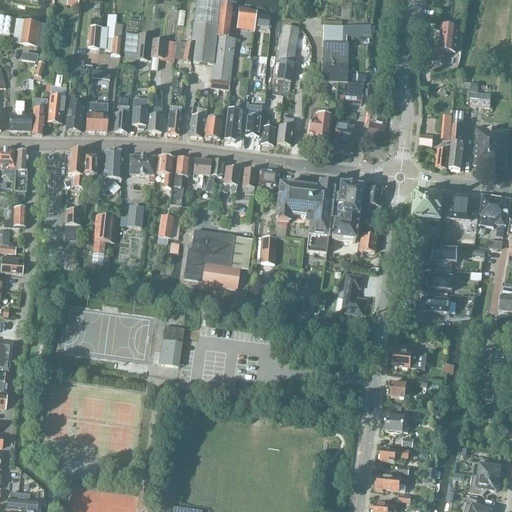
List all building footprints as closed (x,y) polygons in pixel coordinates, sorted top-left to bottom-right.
[(196,0),(192,41),(196,42),(193,64),(213,66),(211,81),(230,83),(234,40),(228,40),(216,38),(220,4),(220,0),(196,0)] [(220,4),(216,38),(228,40),(232,6),(220,4)] [(254,32),(257,12),(241,8),(239,23),(249,24),(249,31),(254,32)] [(259,16),(258,25),(268,26),(269,17),(259,16)] [(12,44),(33,47),(37,23),(16,20),(12,44)] [(88,49),(99,50),(101,28),(90,27),(88,49)] [(299,30),(283,27),(278,62),(280,62),(276,82),(274,81),(272,96),(288,98),(299,30)] [(323,27),(321,85),(347,86),(347,75),(348,46),(346,46),(347,28),(323,27)] [(426,49),(425,62),(443,65),(445,53),(455,54),(458,29),(441,27),(439,51),(426,49)] [(152,37),(139,35),(135,62),(149,63),(152,37)] [(113,40),(111,58),(119,59),(121,41),(113,40)] [(151,59),(163,61),(165,43),(153,41),(151,59)] [(194,46),(186,44),(182,63),(191,64),(194,46)] [(73,62),(71,79),(81,71),(80,69),(83,67),(84,63),(73,62)] [(34,78),(41,80),(45,68),(38,65),(34,78)] [(340,93),(339,105),(361,106),(362,95),(362,87),(364,87),(364,76),(347,75),(347,86),(346,94),(340,93)] [(178,77),(167,78),(167,87),(178,87),(178,77)] [(211,81),(210,89),(229,91),(230,83),(211,81)] [(63,117),(65,100),(66,90),(51,88),(47,124),(61,126),(62,117),(63,117)] [(470,107),(490,109),(491,97),(471,95),(470,107)] [(65,132),(81,134),(84,106),(74,104),(74,98),(69,98),(65,132)] [(34,105),(33,115),(32,137),(42,138),(44,112),(39,111),(39,106),(40,102),(34,102),(34,105)] [(144,131),(145,130),(145,128),(146,128),(148,104),(139,103),(139,105),(134,104),(133,111),(132,127),(137,128),(137,129),(139,131),(144,131)] [(9,133),(31,134),(31,116),(23,116),(24,104),(16,104),(15,108),(15,115),(9,115),(9,133)] [(108,106),(87,105),(87,110),(86,133),(107,134),(108,106)] [(166,113),(175,114),(176,106),(168,105),(166,113)] [(245,118),(244,127),(246,128),(245,138),(258,139),(261,109),(246,107),(245,118)] [(119,115),(115,115),(114,134),(127,135),(129,109),(120,108),(119,115)] [(162,118),(162,110),(149,109),(148,134),(161,135),(162,118)] [(192,117),(189,139),(203,141),(206,112),(198,110),(197,118),(192,117)] [(167,136),(178,138),(181,115),(169,114),(167,136)] [(238,117),(227,116),(224,142),(235,143),(236,135),(239,136),(242,118),(238,118),(238,117)] [(210,141),(211,140),(220,141),(222,124),(218,123),(219,121),(216,121),(216,123),(215,123),(215,121),(215,119),(214,118),(211,118),(209,117),(208,118),(207,120),(207,122),(206,121),(204,139),(205,140),(206,141),(210,141)] [(307,137),(313,138),(313,140),(328,142),(332,119),(316,117),(315,122),(310,121),(307,137)] [(292,130),(293,122),(286,121),(285,129),(279,129),(277,146),(290,148),(292,130)] [(261,146),(273,147),(275,130),(268,130),(269,123),(263,123),(261,146)] [(367,136),(383,139),(385,127),(369,125),(367,136)] [(452,143),(449,171),(461,172),(464,146),(461,146),(463,127),(453,126),(451,143),(452,143)] [(348,133),(349,129),(345,129),(344,133),(335,131),(331,153),(352,156),(356,134),(348,133)] [(510,133),(476,129),(474,156),(475,156),(474,167),(507,170),(510,133)] [(420,147),(432,148),(433,138),(421,137),(420,147)] [(436,170),(447,171),(450,146),(442,146),(441,152),(438,152),(436,170)] [(0,171),(2,172),(2,176),(6,177),(10,181),(14,181),(15,169),(15,152),(7,152),(7,151),(3,151),(3,152),(0,151),(0,171)] [(14,194),(26,194),(28,153),(16,152),(14,194)] [(82,178),(84,153),(70,153),(68,177),(75,177),(75,181),(74,181),(74,182),(74,188),(82,189),(83,189),(84,178),(82,178)] [(106,193),(116,182),(122,182),(123,154),(104,153),(103,179),(98,179),(98,190),(98,197),(106,197),(106,193)] [(83,177),(90,177),(90,184),(96,184),(96,177),(97,177),(97,158),(84,158),(83,168),(83,177)] [(130,158),(129,177),(149,178),(149,184),(154,184),(154,178),(155,159),(130,158)] [(163,191),(171,192),(174,160),(158,158),(157,167),(156,176),(164,177),(163,191)] [(171,191),(170,208),(181,209),(184,179),(187,180),(189,162),(188,160),(182,160),(181,161),(177,160),(175,178),(174,178),(173,190),(172,191),(171,191)] [(195,162),(193,181),(198,182),(197,190),(202,190),(202,182),(203,182),(203,179),(203,178),(209,179),(211,164),(195,162)] [(202,182),(202,190),(201,192),(212,193),(214,178),(222,179),(224,163),(212,162),(210,177),(209,180),(203,179),(203,182),(202,182)] [(239,171),(226,170),(223,193),(224,195),(227,195),(229,194),(236,195),(237,188),(239,171)] [(274,190),(273,195),(278,195),(278,193),(280,174),(259,171),(257,189),(274,190)] [(246,189),(245,197),(253,198),(256,173),(244,172),(242,189),(246,189)] [(305,228),(309,228),(306,254),(326,256),(334,187),(319,185),(319,191),(280,187),(275,225),(289,226),(289,219),(305,221),(305,228)] [(357,228),(352,227),(352,220),(358,220),(361,190),(340,187),(338,200),(336,199),(335,206),(338,207),(336,225),(333,225),(331,242),(355,244),(357,228)] [(365,207),(373,208),(372,215),(380,216),(381,205),(379,205),(380,198),(381,198),(382,192),(375,191),(375,190),(369,189),(369,191),(367,190),(365,207)] [(442,207),(443,197),(424,196),(424,195),(424,194),(422,192),(419,191),(418,193),(418,194),(417,194),(417,195),(416,195),(413,221),(441,223),(442,214),(442,207)] [(444,210),(443,223),(450,224),(450,222),(460,223),(463,199),(459,199),(452,198),(451,199),(452,199),(450,211),(444,210)] [(477,226),(477,227),(492,230),(492,229),(494,220),(497,220),(496,227),(498,227),(496,239),(503,240),(505,228),(506,229),(511,202),(509,202),(501,201),(501,200),(492,198),(492,199),(484,198),(482,198),(482,199),(483,199),(478,225),(478,226),(477,226)] [(460,223),(459,226),(471,227),(471,226),(477,226),(478,214),(472,213),(473,201),(474,201),(474,200),(473,200),(466,200),(463,199),(460,223)] [(111,208),(102,207),(101,215),(110,216),(111,208)] [(127,229),(141,230),(143,210),(129,209),(127,229)] [(26,210),(12,210),(11,223),(4,223),(3,231),(19,231),(19,229),(25,229),(26,210)] [(66,211),(65,227),(80,228),(81,212),(66,211)] [(114,219),(96,217),(94,242),(105,244),(111,244),(114,219)] [(173,219),(162,217),(158,239),(170,241),(173,219)] [(78,229),(65,228),(64,243),(78,244),(78,229)] [(202,287),(237,292),(240,271),(243,271),(246,240),(194,232),(191,252),(188,252),(184,281),(202,284),(202,287)] [(0,247),(8,248),(9,233),(0,233),(0,247)] [(359,252),(374,255),(376,238),(361,236),(359,252)] [(276,240),(262,239),(260,266),(274,267),(276,240)] [(105,244),(94,242),(92,267),(102,268),(105,244)] [(0,254),(15,256),(16,249),(0,247),(0,254)] [(432,262),(432,263),(433,263),(439,263),(439,270),(451,271),(452,264),(457,265),(458,251),(434,250),(434,249),(433,249),(433,250),(433,257),(433,258),(432,262)] [(1,274),(22,276),(24,260),(2,258),(1,274)] [(77,262),(64,261),(63,272),(77,272),(77,262)] [(428,283),(427,291),(452,293),(453,279),(451,279),(452,273),(435,272),(435,278),(429,278),(429,283),(428,283)] [(347,278),(341,314),(362,318),(364,302),(357,301),(358,300),(356,298),(355,298),(356,290),(359,290),(361,280),(347,278)] [(503,296),(511,296),(511,287),(504,286),(503,296)] [(422,314),(422,315),(449,317),(450,303),(447,303),(447,297),(430,295),(430,302),(423,301),(422,301),(422,302),(423,302),(422,306),(422,307),(422,314)] [(500,302),(499,307),(501,307),(500,312),(511,313),(511,298),(502,297),(501,301),(501,302),(500,302)] [(162,342),(158,367),(179,369),(182,345),(184,331),(164,328),(162,342)] [(0,345),(0,373),(9,374),(12,347),(0,345)] [(411,371),(425,373),(427,358),(413,356),(413,355),(395,353),(393,369),(411,371)] [(0,384),(8,386),(10,377),(0,375),(0,384)] [(414,387),(427,389),(428,382),(415,381),(414,387)] [(0,395),(0,394),(7,395),(8,386),(0,384),(0,395)] [(389,398),(406,400),(407,386),(391,384),(389,398)] [(385,433),(403,435),(405,420),(387,418),(386,424),(385,424),(385,426),(385,430),(385,433)] [(412,449),(413,441),(403,439),(402,448),(412,449)] [(380,463),(395,465),(396,460),(408,461),(409,454),(397,452),(382,450),(380,463)] [(474,466),(473,477),(501,482),(501,479),(502,472),(500,472),(500,469),(487,467),(488,462),(474,459),(473,466),(474,466)] [(398,468),(397,475),(408,476),(409,470),(398,468)] [(501,482),(473,477),(471,489),(469,489),(468,495),(483,497),(484,491),(497,493),(497,491),(499,491),(500,485),(501,482)] [(383,492),(400,494),(405,495),(406,488),(401,488),(401,481),(393,480),(378,478),(378,483),(375,483),(374,493),(383,494),(383,492)] [(8,500),(7,511),(20,511),(36,511),(38,503),(29,502),(29,496),(10,495),(10,501),(8,500)] [(467,505),(464,511),(489,511),(479,509),(481,503),(467,499),(465,505),(467,505)]
